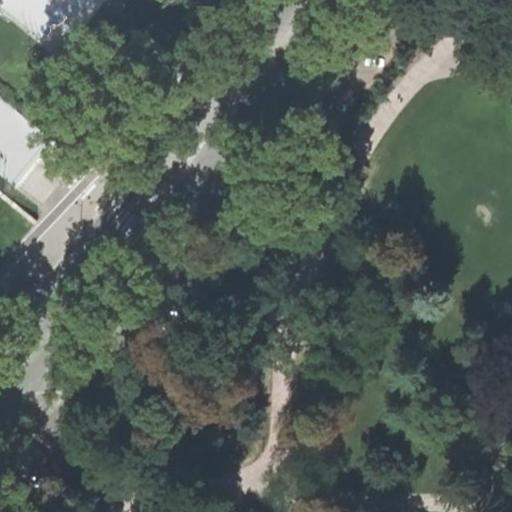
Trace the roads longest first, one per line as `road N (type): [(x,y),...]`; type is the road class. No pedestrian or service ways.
road 1 (secondary): [(316,0),(0,391)]
road 2 (residential): [(236,192),(0,488)]
road 3 (residential): [(236,192),(391,0)]
